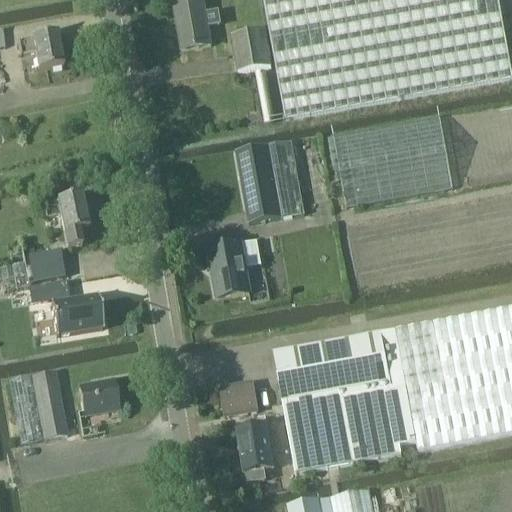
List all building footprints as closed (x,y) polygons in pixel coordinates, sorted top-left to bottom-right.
[(203,0),(177,0),(180,12),(174,13),(181,54),(211,48),(208,28),(219,26),(217,15),(206,17),(203,0)] [(262,0),(285,124),(511,82),(511,79),(498,0),(262,0)] [(266,32),(231,38),(238,76),(273,70),(266,32)] [(38,73),(63,69),(57,36),(32,41),(32,43),(17,46),(19,58),(35,55),(38,73)] [(452,191),(439,119),(332,138),(345,210),(452,191)] [(236,155),(249,228),(274,223),(304,218),(296,167),(292,145),(236,155)] [(511,195),(349,227),(360,290),(511,260),(511,195)] [(46,222),(60,219),(68,252),(83,249),(80,232),(89,230),(82,198),(57,203),(58,205),(43,208),(46,222)] [(241,247),(209,253),(218,303),(250,298),(246,272),(262,269),(258,245),(241,247)] [(60,257),(28,263),(33,290),(64,285),(60,257)] [(65,289),(30,295),(31,306),(66,300),(65,289)] [(99,300),(51,308),(57,341),(105,333),(99,300)] [(511,312),(381,336),(381,337),(273,357),(281,406),(295,477),(351,467),(403,457),(401,448),(416,445),(418,455),(511,437),(511,312)] [(56,375),(9,384),(20,447),(67,438),(56,375)] [(114,384),(79,390),(85,420),(119,414),(114,384)] [(253,386),(221,391),(225,419),(258,414),(253,386)] [(238,433),(244,476),(246,476),(248,485),(266,483),(264,473),(274,471),(267,428),(238,433)] [(373,511),(370,493),(330,501),(332,511),(373,511)] [(287,508),(288,511),(332,511),(330,501),(318,504),(318,503),(287,508)]
